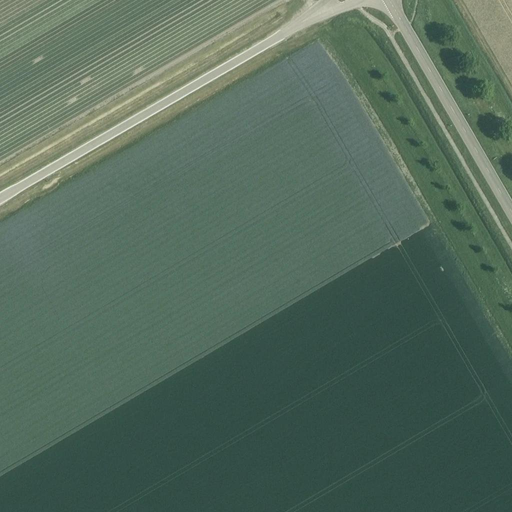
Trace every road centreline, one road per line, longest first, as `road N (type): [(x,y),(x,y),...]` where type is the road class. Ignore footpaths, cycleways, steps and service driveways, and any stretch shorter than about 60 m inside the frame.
road 1 (unclassified): [(0,197),(318,12)]
road 2 (tertiary): [(388,0),(511,214)]
